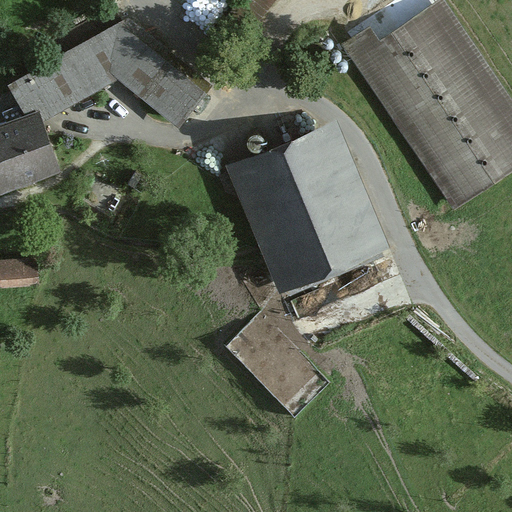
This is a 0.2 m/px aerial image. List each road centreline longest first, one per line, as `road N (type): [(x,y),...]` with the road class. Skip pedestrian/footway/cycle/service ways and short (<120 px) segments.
road 1 (unclassified): [(511,374),(446,313),(351,131),(328,108),(263,95)]
road 2 (unclassified): [(263,95),(138,0)]
road 3 (residential): [(263,95),(234,104),(184,139),(121,138)]
road 4 (track): [(121,138),(58,180),(0,205)]
